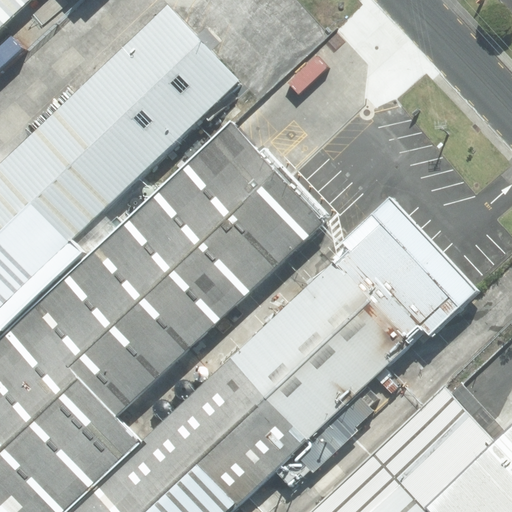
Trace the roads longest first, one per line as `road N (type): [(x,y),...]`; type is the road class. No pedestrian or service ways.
road 1 (unknown): [(511,278),(268,511)]
road 2 (unclassified): [(402,0),(511,116)]
road 3 (unknown): [(100,0),(0,95)]
